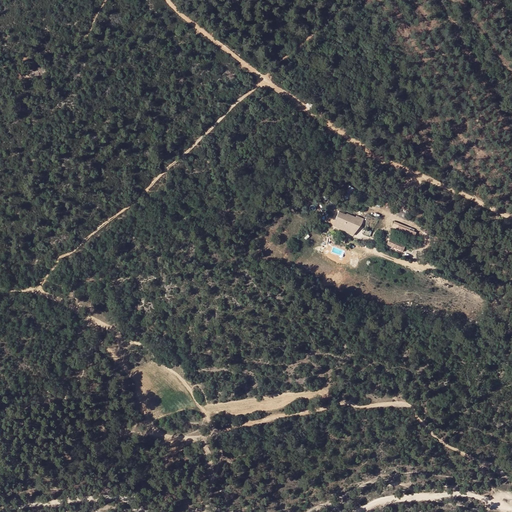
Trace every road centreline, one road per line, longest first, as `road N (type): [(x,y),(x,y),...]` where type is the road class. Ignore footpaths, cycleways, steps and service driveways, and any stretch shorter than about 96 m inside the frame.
road 1 (track): [(511,217),(328,127),(167,0)]
road 2 (track): [(511,507),(452,493),(379,499),(352,511)]
road 3 (track): [(141,511),(118,498),(5,511)]
